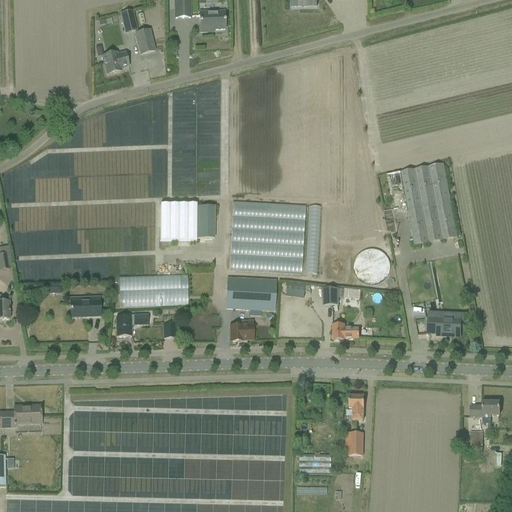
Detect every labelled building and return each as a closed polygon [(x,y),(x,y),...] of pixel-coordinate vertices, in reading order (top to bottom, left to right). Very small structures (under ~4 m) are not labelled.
[(189,0),(174,0),(175,19),(190,19),(189,0)] [(316,8),(316,0),(290,0),(291,9),(316,8)] [(137,32),(131,12),(119,15),(124,35),(137,32)] [(224,16),(199,16),(199,34),(213,33),(213,31),(224,31),(224,16)] [(154,53),(152,43),(149,31),(134,35),(137,47),(140,56),(154,53)] [(106,76),(116,74),(115,71),(128,68),(125,54),(117,56),(116,54),(101,58),(106,76)] [(457,239),(443,165),(399,173),(413,247),(457,239)] [(196,240),(214,240),(214,208),(197,208),(196,240)] [(0,272),(9,271),(8,268),(12,267),(9,248),(0,249),(0,272)] [(285,260),(233,258),(232,275),(297,278),(298,260),(292,260),(292,256),(286,256),(285,260)] [(409,268),(414,310),(471,302),(466,260),(409,268)] [(122,280),(123,311),(192,309),(191,278),(122,280)] [(274,313),(276,283),(249,281),(226,279),(224,310),(274,313)] [(26,289),(18,291),(19,298),(28,296),(26,289)] [(343,299),(344,291),(338,290),(322,291),(323,308),(338,307),(337,299),(343,299)] [(311,311),(312,294),(302,294),(302,311),(311,311)] [(69,304),(70,310),(70,320),(100,319),(99,309),(99,299),(91,299),(91,303),(69,304)] [(0,302),(0,321),(9,322),(9,303),(0,303),(0,302)] [(270,315),(266,318),(270,324),(274,321),(270,315)] [(428,316),(427,327),(432,328),(431,335),(436,335),(436,337),(443,338),(444,336),(459,337),(460,327),(460,323),(439,321),(439,316),(428,316)] [(116,339),(131,339),(130,327),(148,327),(147,317),(130,317),(130,319),(115,319),(116,339)] [(253,342),(252,332),(252,323),(244,323),(245,327),(229,328),(230,333),(230,343),(242,343),(242,342),(253,342)] [(176,340),(175,326),(163,326),(163,340),(176,340)] [(332,328),(332,332),(333,342),(344,342),(344,341),(359,341),(359,331),(344,331),(344,328),(332,328)] [(363,423),(363,421),(363,408),(364,398),(349,398),(349,408),(349,411),(352,411),(351,423),(363,423)] [(482,408),(470,408),(470,418),(470,420),(482,420),(482,426),(490,426),(490,420),(490,418),(499,418),(499,414),(499,404),(482,404),(482,408)] [(40,426),(40,419),(40,414),(40,412),(40,408),(28,408),(29,410),(14,411),(14,414),(0,414),(0,430),(16,430),(16,427),(40,426)] [(463,456),(482,456),(482,433),(470,433),(470,449),(463,449),(463,456)] [(345,442),(345,448),(348,448),(347,458),(363,458),(363,436),(348,435),(348,442),(345,442)] [(500,484),(507,485),(508,478),(511,478),(511,457),(507,457),(505,470),(502,469),(500,484)]
